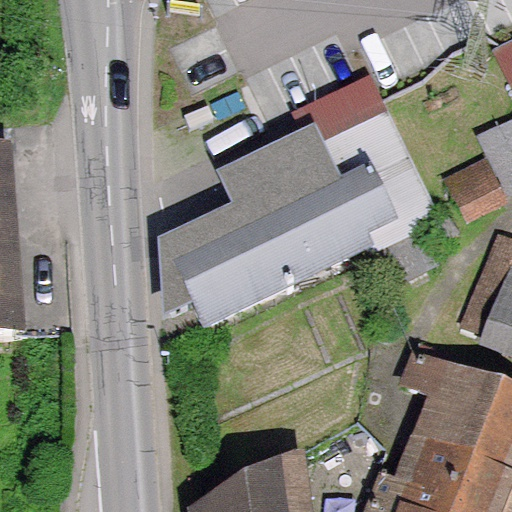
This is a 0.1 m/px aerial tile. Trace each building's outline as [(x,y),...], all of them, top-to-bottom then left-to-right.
[(511,128),(511,44),(479,61),(511,128)] [(229,242),(144,272),(147,345),(179,335),(188,354),(437,240),(374,94),(315,120),(295,128),(218,161),(198,169),(229,242)] [(0,343),(13,342),(0,169),(0,343)] [(475,349),(511,362),(511,267),(505,265),(475,349)] [(364,511),(509,511),(511,506),(511,397),(420,363),(364,511)] [(294,511),(285,458),(193,497),(195,511),(294,511)]
